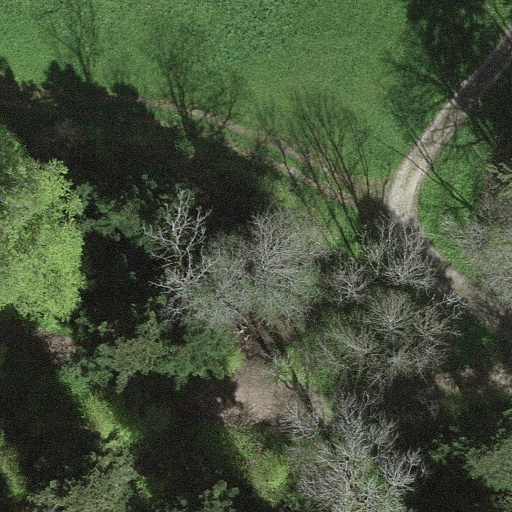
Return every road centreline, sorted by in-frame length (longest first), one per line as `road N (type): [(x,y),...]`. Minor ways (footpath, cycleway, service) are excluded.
road 1 (track): [(511,366),(293,408),(240,409),(198,404),(0,332)]
road 2 (track): [(396,215),(414,152),(511,32)]
road 3 (track): [(511,323),(456,287),(396,215)]
